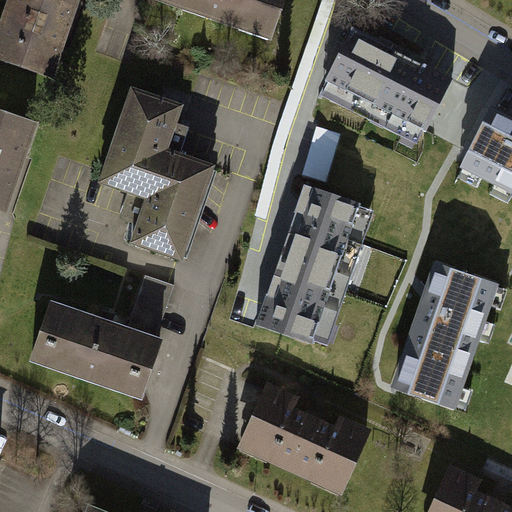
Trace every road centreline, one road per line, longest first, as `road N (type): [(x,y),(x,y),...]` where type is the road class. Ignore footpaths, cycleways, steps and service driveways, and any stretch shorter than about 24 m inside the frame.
road 1 (residential): [(0,400),(246,511)]
road 2 (unknown): [(331,0),(258,136)]
